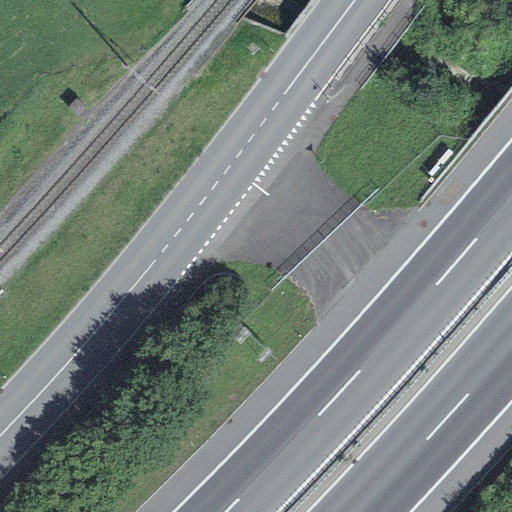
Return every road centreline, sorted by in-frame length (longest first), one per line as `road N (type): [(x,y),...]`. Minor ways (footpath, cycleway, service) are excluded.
road 1 (primary): [(356,0),(123,302),(0,435)]
road 2 (trunk): [(511,197),(227,511)]
road 3 (trunk): [(359,511),(511,342)]
